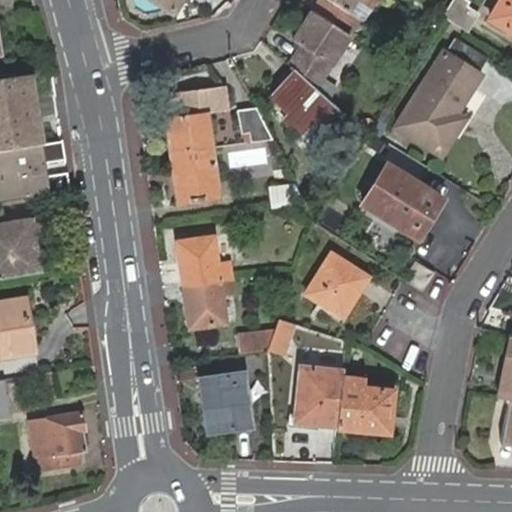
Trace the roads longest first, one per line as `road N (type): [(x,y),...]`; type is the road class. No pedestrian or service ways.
road 1 (tertiary): [(147,476),(88,59)]
road 2 (residential): [(435,499),(458,315),(511,223)]
road 3 (residential): [(435,499),(197,501)]
road 4 (residential): [(260,0),(237,29),(88,59)]
